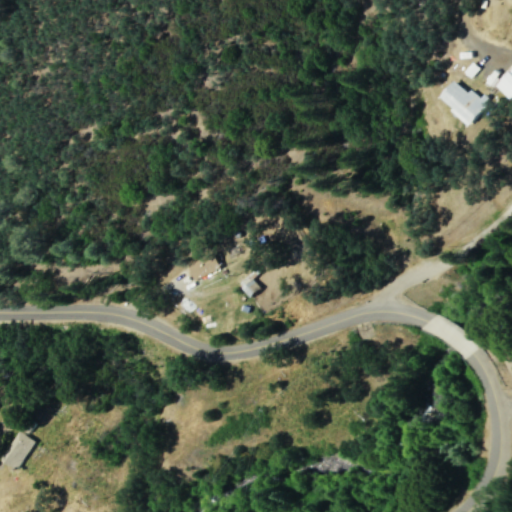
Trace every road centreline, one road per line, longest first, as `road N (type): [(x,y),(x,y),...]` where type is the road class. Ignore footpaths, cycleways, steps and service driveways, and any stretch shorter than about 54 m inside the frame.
road 1 (tertiary): [(422,322),(349,316),(222,356),(183,348),(112,315),(0,310)]
road 2 (residential): [(511,205),(457,256),(389,291),(381,313)]
road 3 (tertiary): [(463,511),(496,451),(487,389),(466,355)]
